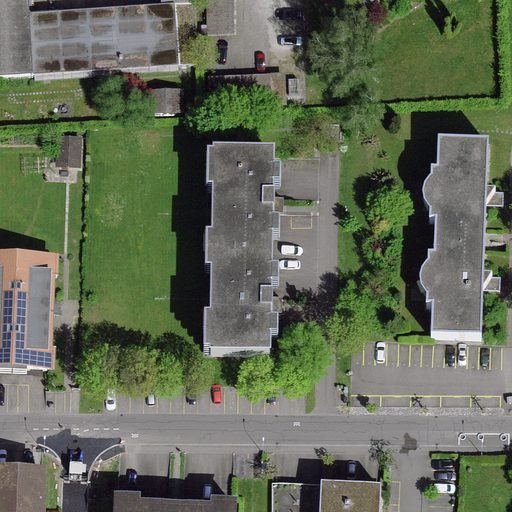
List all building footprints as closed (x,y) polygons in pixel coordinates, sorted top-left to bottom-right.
[(162,9),(158,9),(27,17),(25,0),(0,0),(0,81),(30,79),(30,78),(192,67),(188,7),(162,9)] [(207,0),(208,33),(236,32),(235,0),(207,0)] [(208,111),(268,108),(267,78),(207,81),(208,111)] [(178,93),(147,94),(148,115),(179,114),(178,93)] [(433,225),(432,242),(483,244),(484,208),(493,195),(484,194),(486,146),(436,144),(435,174),(429,174),(429,183),(434,189),(434,210),(427,216),(427,225),(433,225)] [(270,174),(270,158),(270,156),(211,156),(210,257),(269,258),(269,242),(276,242),(277,225),(269,225),(269,216),(271,216),(271,200),(270,200),(270,191),(277,191),(277,174),(270,174)] [(482,252),(483,244),(432,242),(432,259),(426,259),(425,268),(431,275),(430,295),(424,301),(424,310),(430,310),(428,340),(479,342),(481,293),(490,280),(481,279),(482,252)] [(268,274),(269,258),(210,257),(208,358),(267,359),(267,342),(275,342),(275,325),(267,325),(268,315),(269,315),(269,300),(268,300),(268,291),(275,291),(276,274),(268,274)] [(44,370),(46,315),(48,260),(27,260),(27,261),(1,260),(1,259),(0,258),(0,368),(23,370),(23,371),(44,372),(44,370)] [(38,511),(40,474),(0,472),(0,511),(38,511)] [(377,511),(378,490),(325,488),(325,493),(269,490),(269,511),(377,511)] [(135,503),(116,502),(113,502),(112,511),(232,511),(232,507),(210,507),(210,511),(196,511),(134,509),(135,503)]
